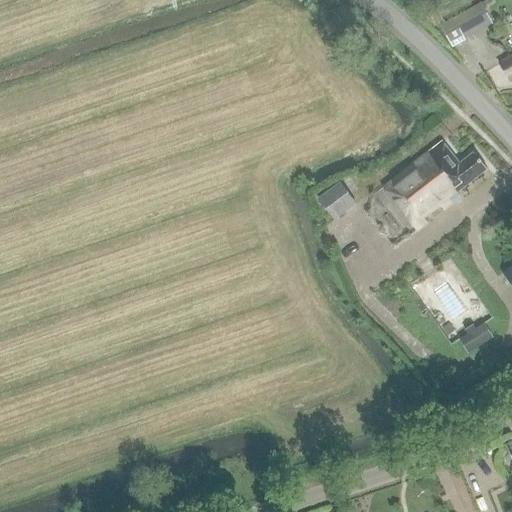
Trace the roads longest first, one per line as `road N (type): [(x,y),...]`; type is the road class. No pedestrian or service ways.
road 1 (tertiary): [(270,511),(465,444),(511,419)]
road 2 (tertiary): [(511,138),(373,0)]
